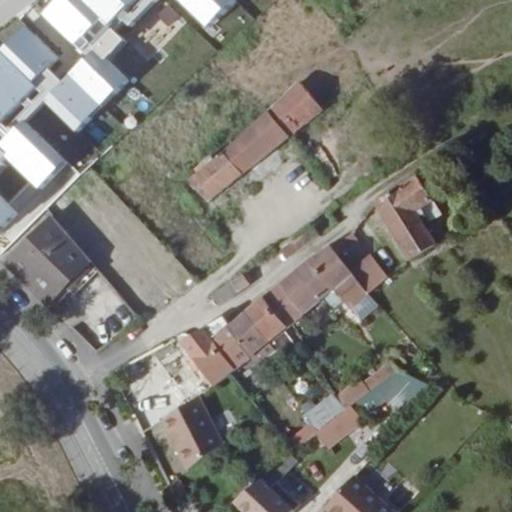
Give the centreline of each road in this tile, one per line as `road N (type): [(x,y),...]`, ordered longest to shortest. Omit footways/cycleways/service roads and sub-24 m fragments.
road 1 (track): [(60,389),(145,335),(233,302),(315,246)]
road 2 (track): [(362,177),(240,246),(145,335)]
road 3 (secondary): [(127,511),(43,362),(0,312)]
